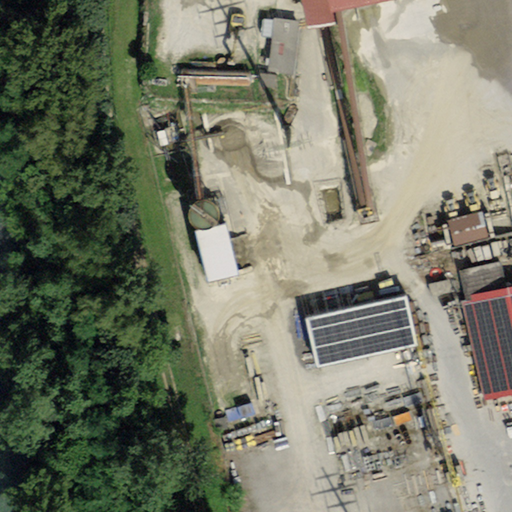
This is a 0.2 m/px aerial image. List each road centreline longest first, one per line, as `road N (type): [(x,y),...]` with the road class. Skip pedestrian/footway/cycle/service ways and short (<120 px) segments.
road 1 (track): [(126,0),(123,58),(215,511)]
road 2 (unknown): [(487,0),(451,99),(380,236),(319,272),(219,303)]
road 3 (unknown): [(511,421),(464,400),(438,321)]
